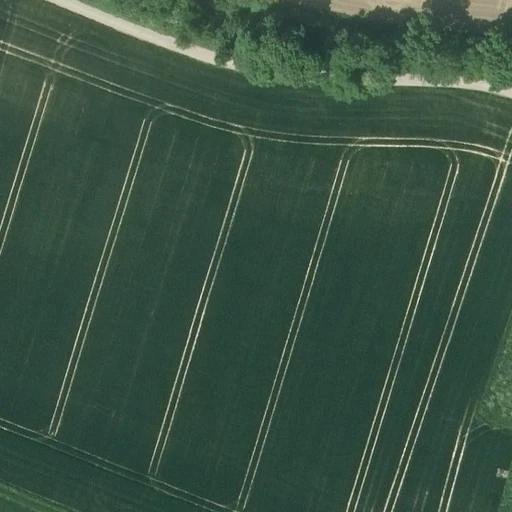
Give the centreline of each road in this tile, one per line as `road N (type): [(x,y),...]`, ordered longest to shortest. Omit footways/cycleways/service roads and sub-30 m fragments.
road 1 (unclassified): [(511,92),(260,70),(60,0)]
road 2 (track): [(348,0),(511,25)]
